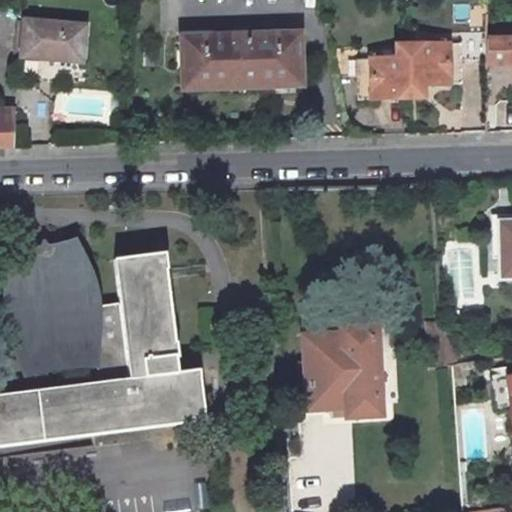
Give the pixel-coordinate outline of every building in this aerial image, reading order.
[(85,25),(22,20),(18,58),(82,64),(85,25)] [(299,34),(181,38),(182,89),(300,86),(299,34)] [(511,40),(486,40),(486,63),(511,63),(511,40)] [(408,87),(447,86),(459,85),(459,61),(458,45),(406,47),(407,60),(408,87)] [(370,102),(409,100),(408,87),(407,60),(356,62),(356,78),(357,102),(370,102)] [(12,110),(0,109),(0,147),(11,147),(12,110)] [(511,221),(498,222),(499,246),(506,246),(507,257),(502,257),(503,278),(511,278),(511,221)] [(96,363),(99,383),(49,389),(0,395),(0,447),(91,435),(204,421),(198,371),(176,374),(174,358),(177,357),(164,255),(113,261),(119,304),(96,307),(95,297),(94,292),(92,283),(89,274),(84,264),(78,253),(75,249),(72,248),(64,247),(52,247),(43,247),(37,249),(24,252),(18,255),(15,257),(13,259),(11,263),(8,275),(6,296),(6,310),(8,324),(10,331),(15,344),(22,358),(23,362),(23,369),(24,369),(25,372),(28,371),(28,373),(90,365),(90,364),(96,363)] [(440,322),(426,323),(429,369),(443,367),(443,365),(441,333),(440,322)] [(331,326),(304,327),(306,364),(299,364),(301,384),(307,384),(309,407),(347,405),(348,415),(376,413),(371,331),(342,333),(343,338),(332,338),(331,326)] [(454,331),(441,333),(443,365),(452,364),(457,363),(454,331)] [(511,377),(490,380),(494,412),(510,410),(511,423),(511,377)]
